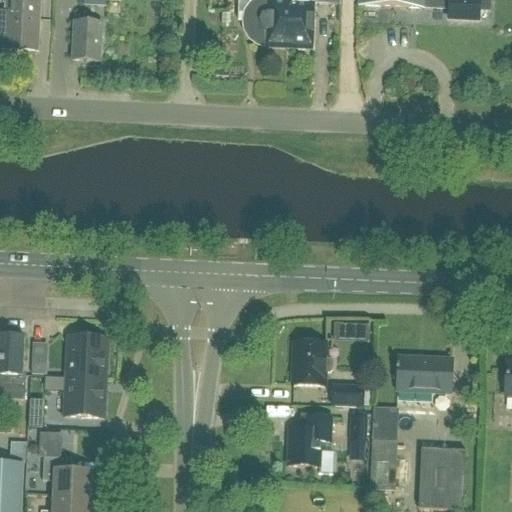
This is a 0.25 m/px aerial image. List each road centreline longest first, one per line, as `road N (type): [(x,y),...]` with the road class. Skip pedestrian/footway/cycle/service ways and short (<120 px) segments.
road 1 (unclassified): [(0,106),(511,132)]
road 2 (tertiary): [(511,290),(221,277)]
road 3 (tertiary): [(183,275),(20,267)]
road 4 (unclassified): [(193,421),(219,336),(221,277)]
road 5 (unclassified): [(183,275),(179,335),(193,421)]
